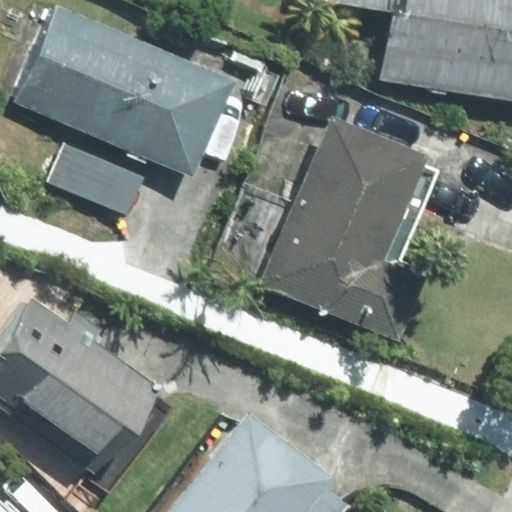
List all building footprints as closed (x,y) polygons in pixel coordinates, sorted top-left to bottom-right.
[(0,108),(174,182),(219,77),(37,0),(36,0),(0,86),(0,108)] [(366,83),(511,105),(511,0),(312,0),(377,10),(366,83)] [(389,264),(427,170),(406,162),(411,147),(319,110),(247,288),(390,345),(418,276),(389,264)] [(0,324),(0,416),(80,466),(148,357),(27,282),(0,324)] [(291,511),(317,477),(227,412),(154,511),(291,511)]
